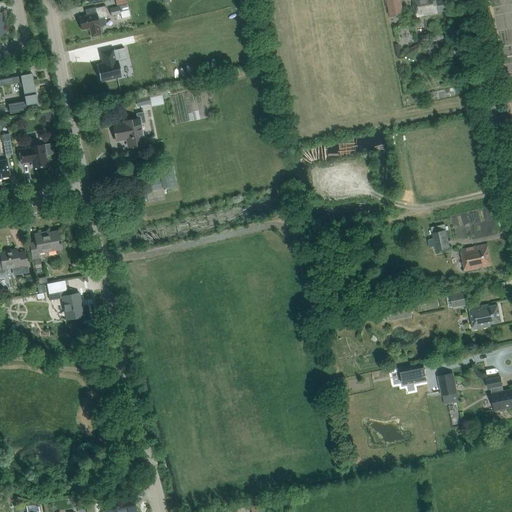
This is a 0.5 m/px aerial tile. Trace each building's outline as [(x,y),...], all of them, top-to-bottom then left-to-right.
[(400,0),(388,0),(392,15),(403,13),(400,0)] [(435,0),(414,0),(418,17),(444,12),(443,9),(448,8),(446,0),(442,0),(436,1),(435,0)] [(127,4),(109,9),(111,16),(120,13),(120,12),(129,10),(127,4)] [(96,13),(78,17),(82,30),(89,28),(91,37),(101,35),(100,32),(103,32),(102,26),(106,25),(104,17),(108,17),(105,5),(95,8),(96,13)] [(100,81),(122,76),(118,61),(127,59),(124,48),(113,50),(113,49),(101,52),(103,64),(96,65),(100,81)] [(24,102),(9,104),(10,113),(26,110),(25,105),(25,104),(26,105),(37,103),(32,73),(20,75),(20,77),(19,76),(12,77),(13,83),(20,81),(20,80),(21,79),(25,102),(24,102)] [(149,97),(138,99),(140,105),(150,103),(149,97)] [(136,113),(137,119),(123,122),(123,123),(113,125),(116,139),(122,137),(126,136),(128,147),(144,144),(140,123),(145,122),(143,112),(136,113)] [(18,124),(17,117),(8,118),(9,125),(18,124)] [(4,142),(3,142),(6,156),(13,154),(10,140),(4,142)] [(29,148),(18,150),(21,163),(28,162),(28,161),(32,160),(33,168),(48,165),(46,155),(52,154),(53,152),(52,145),(50,144),(44,145),(44,144),(29,147),(29,148)] [(0,178),(1,179),(1,178),(10,176),(7,159),(0,160),(0,178)] [(144,181),(145,191),(175,186),(172,166),(159,168),(161,178),(144,181)] [(35,242),(29,243),(32,259),(39,258),(38,252),(61,248),(58,231),(42,234),(42,233),(34,234),(35,242)] [(446,231),(432,234),(436,252),(450,249),(446,231)] [(325,263),(322,244),(311,246),(314,265),(325,263)] [(488,244),(461,250),(465,271),(492,265),(488,244)] [(25,256),(18,257),(17,249),(0,252),(0,256),(1,261),(0,260),(0,277),(1,277),(3,276),(5,274),(7,272),(8,270),(9,267),(13,266),(15,275),(28,272),(25,256)] [(50,301),(61,299),(65,319),(84,315),(80,295),(72,296),(71,289),(48,293),(50,301)] [(466,304),(464,292),(446,296),(448,308),(466,304)] [(390,319),(411,315),(409,304),(388,308),(390,319)] [(491,324),(502,322),(498,305),(489,307),(489,305),(470,308),(474,330),(491,326),(491,324)] [(403,384),(426,380),(423,364),(400,369),(403,384)] [(453,373),(439,376),(442,395),(444,405),(457,402),(456,393),(457,392),(453,373)] [(501,377),(487,380),(488,388),(491,388),(492,394),(495,411),(499,410),(499,411),(501,412),(505,411),(506,409),(506,408),(510,407),(510,406),(511,405),(511,391),(507,392),(507,391),(504,391),(499,392),(498,386),(503,385),(501,377)] [(107,511),(135,511),(135,507),(133,508),(132,502),(134,502),(131,489),(131,490),(131,491),(110,495),(110,496),(111,496),(112,498),(109,499),(105,500),(107,511)] [(91,495),(84,496),(85,505),(93,504),(99,502),(97,494),(91,495)]
